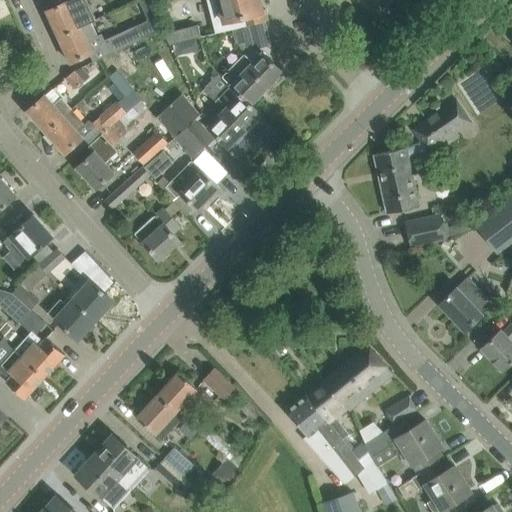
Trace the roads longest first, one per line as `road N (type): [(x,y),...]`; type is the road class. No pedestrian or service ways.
road 1 (residential): [(511,454),(394,333),(347,222),(307,177)]
road 2 (residential): [(0,129),(166,317)]
road 3 (tertiary): [(0,498),(166,317)]
road 4 (tertiary): [(166,317),(307,177)]
road 5 (tertiary): [(381,101),(485,0)]
road 6 (residential): [(0,113),(44,73),(48,59),(25,0)]
road 7 (residential): [(291,332),(190,333),(166,317)]
road 8 (residential): [(381,101),(338,63),(317,0)]
